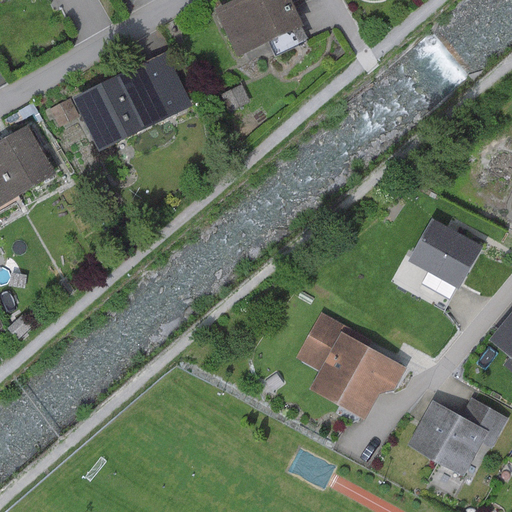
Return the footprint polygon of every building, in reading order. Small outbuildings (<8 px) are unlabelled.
[(296,0),(238,0),(218,10),(241,57),(271,43),(277,56),(310,40),(305,29),(309,26),(296,0)] [(168,54),(76,99),(102,152),(195,107),(168,54)] [(249,101),(242,86),(224,95),(231,110),(249,101)] [(31,126),(0,143),(0,209),(60,176),(31,126)] [(487,248),(435,219),(413,260),(406,256),(391,282),(445,311),(458,289),(462,291),(487,248)] [(28,276),(12,273),(10,287),(26,289),(28,276)] [(375,341),(323,312),(296,359),(322,373),(312,390),(369,422),(384,395),(397,391),(410,368),(372,347),(375,341)] [(25,315),(9,329),(19,339),(35,325),(25,315)] [(511,318),(493,341),(511,356),(511,318)] [(511,372),(511,356),(503,365),(511,372)] [(435,399),(409,446),(466,477),(483,444),(493,449),(509,419),(473,399),(464,415),(435,399)]
